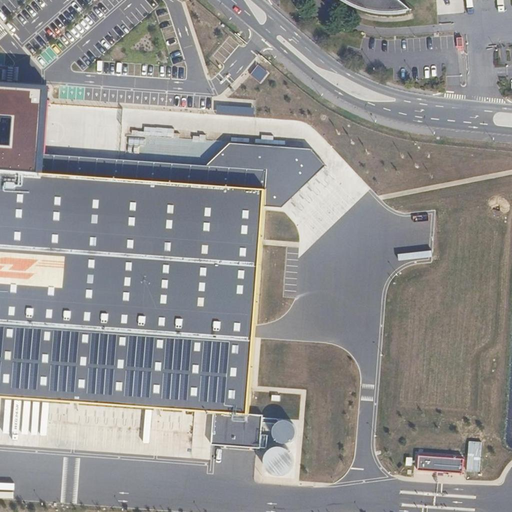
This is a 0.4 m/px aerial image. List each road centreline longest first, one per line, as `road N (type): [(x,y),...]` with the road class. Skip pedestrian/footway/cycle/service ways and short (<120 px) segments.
road 1 (unclassified): [(225,0),(349,99),(404,118),(511,131)]
road 2 (unclassified): [(511,109),(369,85),(257,0)]
